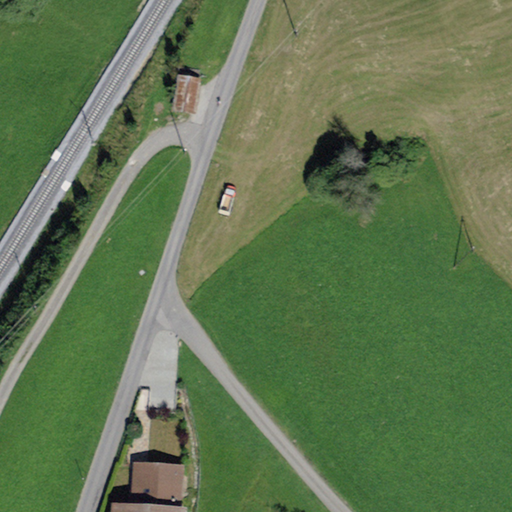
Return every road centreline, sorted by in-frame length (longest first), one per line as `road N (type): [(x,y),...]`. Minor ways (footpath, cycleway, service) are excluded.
road 1 (unclassified): [(267,0),(157,301)]
road 2 (unclassified): [(337,511),(157,301)]
road 3 (unclassified): [(157,301),(85,511)]
